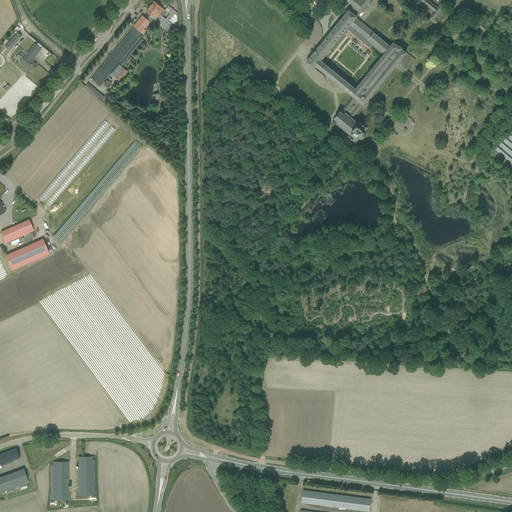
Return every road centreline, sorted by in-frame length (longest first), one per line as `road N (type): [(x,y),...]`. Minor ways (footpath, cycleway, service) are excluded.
road 1 (secondary): [(175,400),(191,290),(186,19)]
road 2 (secondary): [(212,458),(511,501)]
road 3 (unclassified): [(153,442),(49,437),(0,447)]
